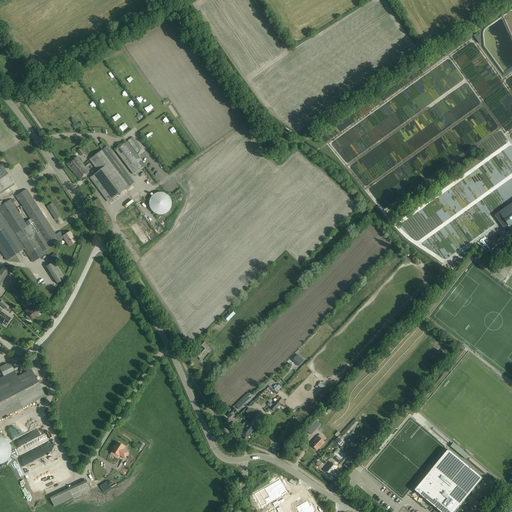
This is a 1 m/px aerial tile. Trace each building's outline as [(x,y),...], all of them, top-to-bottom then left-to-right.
[(511,77),(507,71),(502,75),(507,80),(511,77)] [(467,107),(469,110),(473,107),(468,101),(463,105),(466,109),(467,107)] [(140,150),(131,139),(128,141),(137,153),(140,150)] [(116,151),(134,175),(146,166),(127,142),(116,151)] [(107,147),(102,151),(90,159),(99,171),(91,178),(109,202),(134,183),(107,147)] [(79,180),(89,172),(77,157),(67,164),(79,180)] [(1,165),(0,166),(0,193),(14,184),(1,165)] [(16,196),(30,219),(48,247),(57,241),(58,242),(63,238),(69,246),(76,242),(73,238),(74,237),(70,231),(63,236),(60,232),(56,235),(37,206),(26,189),(16,196)] [(162,193),(161,192),(159,193),(157,193),(155,194),(153,195),(152,196),(151,198),(150,200),(150,202),(149,204),(150,206),(150,207),(151,209),(152,211),(153,212),(155,213),(157,214),(159,215),(161,215),(162,215),(164,214),(166,213),(168,212),(169,211),(170,209),(171,207),(172,206),(172,204),(172,202),(171,200),(170,198),(169,196),(168,195),(166,194),(164,193),(162,193)] [(25,222),(10,200),(3,204),(1,201),(0,201),(0,251),(6,260),(24,249),(33,263),(45,255),(43,251),(49,248),(48,247),(30,219),(25,222)] [(511,225),(511,203),(499,213),(509,227),(511,225)] [(56,219),(60,217),(54,207),(50,209),(56,219)] [(139,212),(133,215),(149,241),(156,237),(155,236),(162,231),(150,212),(142,216),(139,212)] [(57,284),(65,278),(54,261),(46,267),(57,284)] [(0,286),(9,271),(3,267),(0,271),(0,286)] [(9,290),(22,305),(30,298),(17,283),(9,290)] [(9,307),(6,305),(2,301),(0,302),(0,304),(6,310),(9,307)] [(41,312),(35,305),(32,308),(30,306),(25,311),(28,314),(26,316),(26,317),(29,320),(30,320),(32,319),(41,312)] [(224,317),(228,321),(235,314),(231,310),(224,317)] [(0,321),(2,323),(2,324),(4,326),(5,325),(6,326),(10,319),(1,312),(0,312),(0,321)] [(203,347),(202,347),(195,355),(201,359),(208,351),(203,347)] [(298,366),(301,363),(295,358),(292,361),(298,366)] [(9,361),(0,365),(0,369),(4,377),(14,371),(9,361)] [(0,418),(38,400),(44,396),(31,370),(0,386),(0,418)] [(319,391),(324,386),(320,383),(315,388),(319,391)] [(252,397),(248,393),(242,399),(245,403),(252,397)] [(274,411),(281,404),(277,400),(270,408),(274,411)] [(329,413),(335,406),(332,403),(326,409),(325,408),(323,411),(325,412),(326,411),(329,413)] [(233,407),(226,413),(230,417),(236,411),(233,407)] [(259,413),(250,423),(255,429),(265,419),(259,413)] [(338,445),(358,423),(355,419),(334,441),(338,445)] [(67,478),(38,422),(12,435),(41,491),(67,478)] [(255,429),(250,423),(241,433),(246,439),(255,429)] [(311,434),(317,428),(313,425),(307,431),(311,434)] [(349,438),(358,430),(362,434),(365,432),(359,426),(357,429),(356,428),(347,436),(349,438)] [(0,464),(1,464),(3,464),(4,463),(6,462),(7,461),(9,459),(10,457),(11,455),(11,452),(11,450),(11,448),(10,445),(9,443),(7,441),(6,440),(4,438),(2,438),(0,437),(0,464)] [(324,443),(318,437),(311,445),(317,450),(324,443)] [(125,459),(129,453),(125,451),(123,450),(125,447),(118,442),(116,446),(115,445),(113,448),(114,449),(112,452),(119,456),(120,455),(125,459)] [(448,450),(432,469),(414,490),(440,511),(454,511),(482,479),(448,450)] [(343,465),(347,469),(354,461),(349,458),(343,465)] [(337,467),(330,462),(324,470),(330,475),(337,467)] [(54,506),(91,490),(87,481),(54,495),(53,494),(49,496),(54,506)] [(280,481),(275,484),(281,495),(286,492),(280,481)] [(108,482),(100,486),(104,492),(112,488),(108,482)] [(275,484),(270,487),(276,498),(281,495),(275,484)] [(270,487),(265,490),(271,501),(276,498),(270,487)] [(265,490),(260,493),(266,503),(271,501),(265,490)] [(260,493),(255,495),(261,506),(266,503),(260,493)] [(307,501),(296,507),(298,511),(299,511),(310,506),(307,501)]
